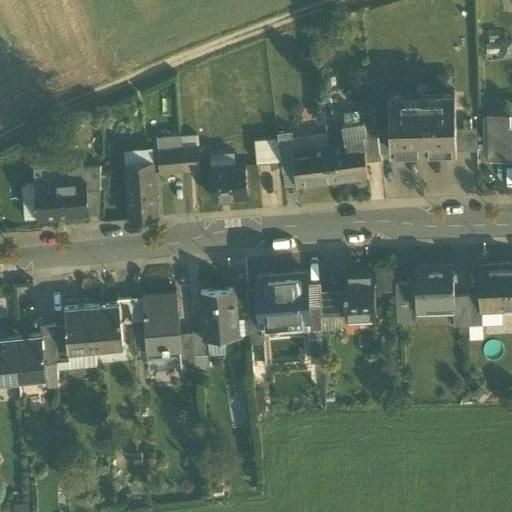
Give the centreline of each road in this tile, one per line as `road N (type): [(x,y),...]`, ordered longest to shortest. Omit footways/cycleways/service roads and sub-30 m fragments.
road 1 (tertiary): [(0,260),(335,224),(511,226)]
road 2 (track): [(354,0),(134,80),(0,147)]
